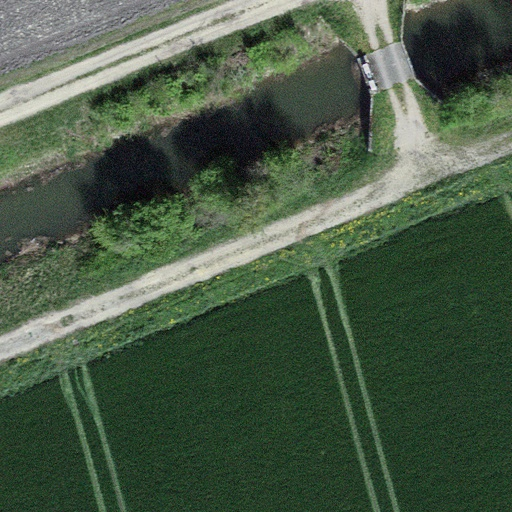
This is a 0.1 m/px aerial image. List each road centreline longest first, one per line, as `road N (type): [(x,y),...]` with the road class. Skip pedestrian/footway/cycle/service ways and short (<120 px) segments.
road 1 (track): [(0,351),(511,138)]
road 2 (track): [(0,111),(276,0)]
road 3 (track): [(359,0),(431,172)]
